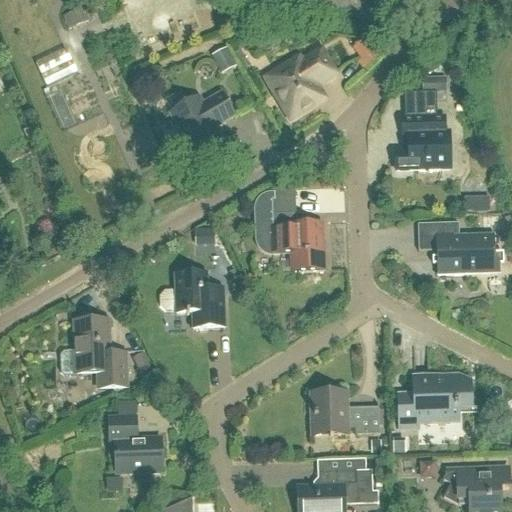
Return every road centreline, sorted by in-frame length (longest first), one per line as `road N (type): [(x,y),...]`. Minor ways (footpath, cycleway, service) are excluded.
road 1 (unclassified): [(0,325),(301,156)]
road 2 (residential): [(242,511),(207,446),(218,410),(357,312)]
road 3 (residential): [(364,298),(511,373)]
road 4 (unclassified): [(354,116),(468,0)]
road 5 (residential): [(364,298),(355,177)]
